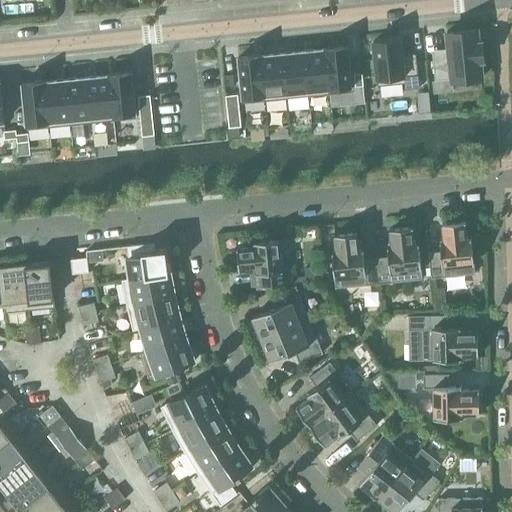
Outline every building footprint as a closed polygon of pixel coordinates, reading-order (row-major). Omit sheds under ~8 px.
[(433,57),(435,80),(452,79),(452,81),(482,78),(480,60),(484,60),(482,42),(478,43),(477,29),(447,32),(449,56),(433,57)] [(416,61),(402,63),(400,39),(373,41),(377,86),(404,83),(405,89),(419,88),(416,61)] [(348,46),(325,48),(330,94),(352,92),(348,46)] [(324,49),(304,51),(308,96),(330,94),(325,48),(324,49)] [(304,51),(282,53),(287,98),(308,96),(304,51)] [(262,55),(261,55),(265,100),(287,98),(282,53),(262,55)] [(261,55),(238,57),(243,103),(265,100),(261,55)] [(132,73),(109,75),(114,120),(136,118),(132,73)] [(364,85),(362,73),(354,74),(356,86),(364,85)] [(108,75),(88,77),(92,122),(114,120),(109,75),(108,75)] [(88,77),(66,80),(71,125),(92,122),(88,77)] [(46,81),(44,81),(49,127),(71,125),(66,80),(46,82),(46,81)] [(44,81),(22,84),(27,129),(49,127),(44,81)] [(428,91),(417,93),(419,112),(430,111),(428,91)] [(226,95),(227,103),(239,102),(238,94),(226,95)] [(138,96),(139,104),(151,103),(150,95),(138,96)] [(227,111),(239,110),(239,102),(227,103),(227,111)] [(151,111),(151,103),(139,104),(140,112),(151,111)] [(239,110),(227,111),(228,119),(240,118),(239,110)] [(140,120),(152,119),(151,111),(140,112),(140,120)] [(240,118),(228,119),(229,127),(241,126),(240,118)] [(140,120),(141,128),(153,127),(152,119),(140,120)] [(154,134),(153,127),(141,128),(142,136),(154,134)] [(16,130),(4,131),(4,139),(16,138),(16,134),(16,130)] [(16,134),(16,138),(17,142),(29,141),(28,133),(16,134)] [(430,263),(431,277),(474,273),(471,238),(467,238),(465,221),(442,224),(443,234),(444,241),(442,241),(440,241),(440,247),(441,251),(429,253),(430,263)] [(414,237),(413,227),(390,229),(391,240),(391,246),(387,246),(388,253),(388,257),(377,258),(376,258),(379,283),(422,279),(421,265),(419,243),(415,244),(414,237)] [(335,287),(379,283),(376,258),(364,259),(364,255),(363,249),(359,249),(359,243),(357,232),(334,235),(335,245),(336,252),(332,252),(334,272),(335,287)] [(239,271),(251,270),(253,286),(293,282),(289,239),(254,242),(254,246),(237,248),(239,271)] [(131,278),(131,279),(169,273),(165,249),(156,250),(153,251),(152,245),(156,244),(155,243),(127,246),(131,278)] [(88,272),(87,257),(71,259),(72,273),(88,272)] [(50,262),(25,264),(30,310),(55,307),(50,262)] [(6,312),(30,310),(25,264),(1,267),(5,304),(5,305),(6,312)] [(127,305),(173,295),(169,273),(131,279),(131,278),(122,280),(127,305)] [(260,337),(261,339),(309,319),(295,286),(272,295),(276,306),(277,307),(262,313),(252,317),(253,319),(250,321),(257,338),(260,337)] [(179,317),(173,295),(127,305),(133,330),(142,328),(142,327),(179,317)] [(81,315),(97,312),(94,302),(79,306),(81,315)] [(99,321),(97,312),(81,315),(83,325),(99,321)] [(422,330),(422,360),(461,359),(461,355),(478,355),(477,330),(460,330),(460,327),(448,327),(447,314),(408,315),(408,330),(422,330)] [(186,339),(186,338),(179,317),(142,327),(142,328),(149,350),(149,351),(186,339)] [(322,353),(309,319),(261,339),(262,343),(270,361),(292,352),(294,351),(295,352),(299,362),(305,360),(322,353)] [(39,326),(32,327),(34,343),(41,342),(39,326)] [(24,328),(27,344),(34,343),(32,327),(24,328)] [(186,338),(186,339),(149,351),(149,350),(140,353),(145,369),(149,378),(195,360),(187,338),(187,337),(186,338)] [(96,368),(111,363),(108,354),(93,359),(96,368)] [(303,415),(310,425),(353,394),(329,362),(310,377),(316,386),(317,387),(312,391),(307,394),(309,397),(305,400),(296,406),(303,415)] [(116,377),(111,363),(96,368),(100,382),(111,378),(116,377)] [(395,388),(402,388),(402,372),(385,372),(395,388)] [(167,378),(170,386),(179,382),(176,374),(167,378)] [(433,387),(434,418),(451,418),(462,418),(462,414),(468,414),(479,414),(479,389),(468,390),(461,390),(461,386),(455,387),(449,387),(449,374),(424,375),(424,387),(433,387)] [(111,378),(100,382),(103,390),(112,384),(111,378)] [(214,408),(215,408),(217,407),(206,385),(161,406),(172,430),(214,408)] [(0,407),(0,408),(13,398),(9,393),(0,399),(0,407)] [(377,425),(353,394),(310,425),(324,444),(333,438),(337,435),(339,437),(344,434),(349,430),(350,431),(356,440),(377,425)] [(0,408),(5,414),(18,404),(13,398),(0,408)] [(215,408),(214,408),(172,430),(184,452),(226,429),(225,428),(215,408)] [(0,446),(12,437),(19,431),(6,415),(0,419),(0,446)] [(53,431),(65,421),(61,416),(48,426),(53,431)] [(70,427),(65,421),(53,431),(57,437),(70,427)] [(237,447),(226,429),(184,452),(198,473),(198,474),(238,448),(237,447)] [(0,472),(24,453),(32,448),(19,431),(12,437),(0,446),(0,472)] [(131,451),(145,444),(139,431),(124,438),(131,451)] [(377,497),(379,498),(411,458),(383,435),(367,454),(376,462),(377,462),(367,475),(360,483),(362,485),(361,487),(375,499),(377,497)] [(150,452),(145,444),(131,451),(135,459),(150,452)] [(37,469),(44,464),(32,448),(24,453),(0,472),(0,484),(7,493),(37,469)] [(78,463),(90,454),(86,448),(73,458),(78,463)] [(238,448),(198,474),(220,506),(237,493),(230,482),(237,476),(239,478),(242,476),(242,475),(253,467),(243,453),(242,454),(238,448)] [(95,459),(90,454),(78,463),(82,469),(95,459)] [(439,481),(411,458),(379,498),(380,499),(378,502),(391,511),(393,511),(395,511),(396,511),(397,511),(412,494),(414,492),(415,493),(423,500),(439,481)] [(57,480),(44,464),(37,469),(7,493),(19,509),(49,486),(57,480)] [(48,511),(62,502),(69,496),(57,480),(49,486),(19,509),(21,511),(48,511)] [(159,499),(172,490),(167,482),(153,490),(159,499)] [(276,511),(283,506),(278,500),(279,499),(268,486),(257,495),(257,494),(253,497),(255,499),(239,511),(276,511)] [(108,503),(121,493),(117,487),(104,497),(108,503)] [(180,502),(172,490),(159,499),(167,511),(180,502)] [(121,493),(108,503),(113,509),(126,499),(121,493)] [(81,511),(69,496),(62,502),(48,511),(81,511)] [(482,511),(482,497),(438,498),(438,511),(482,511)]
